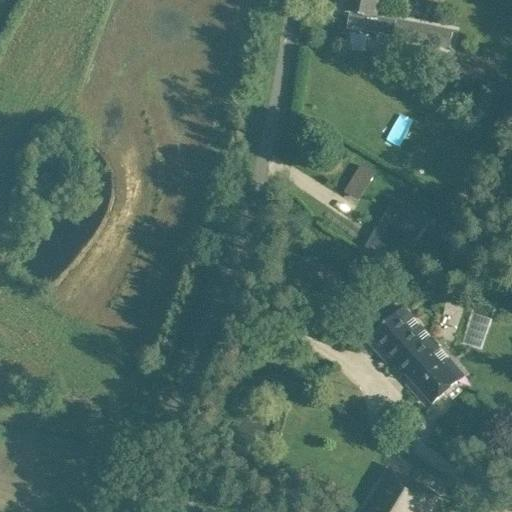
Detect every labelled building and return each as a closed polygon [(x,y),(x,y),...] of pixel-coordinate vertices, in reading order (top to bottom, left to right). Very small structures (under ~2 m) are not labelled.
[(376,19),(379,0),(347,0),(345,14),(376,19)] [(449,49),(452,33),(396,23),(393,39),(449,49)] [(495,73),(450,64),(447,81),(492,89),(495,73)] [(381,221),(415,240),(427,218),(393,199),(381,221)] [(433,406),(458,383),(432,355),(440,348),(404,308),(371,337),(433,406)] [(485,341),(490,322),(479,319),(474,338),(485,341)] [(392,470),(365,511),(426,511),(436,497),(392,470)]
